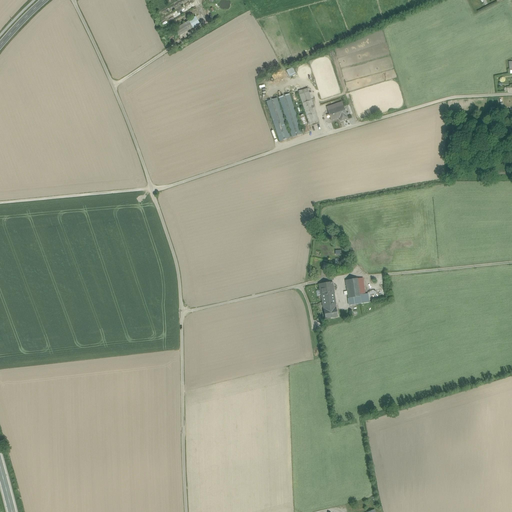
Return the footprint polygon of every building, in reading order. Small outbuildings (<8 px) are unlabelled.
[(192,0),(178,0),(157,11),(161,18),(193,2),(192,0)] [(193,2),(161,18),(164,25),(197,8),(193,2)] [(195,17),(174,30),(178,36),(199,24),(195,17)] [(294,68),(287,71),(289,76),(296,73),(294,68)] [(309,91),(299,94),(304,108),(313,105),(309,91)] [(309,132),(297,93),(291,95),(304,133),(309,132)] [(301,128),(290,94),(278,98),(290,132),(292,138),(303,134),(301,128)] [(290,138),(277,98),(266,102),(279,142),(290,138)] [(326,106),(328,111),(343,106),(342,101),(326,106)] [(313,105),(304,108),(309,125),(319,122),(313,105)] [(343,106),(328,111),(331,121),(342,117),(343,120),(348,119),(346,115),(347,115),(343,106)] [(345,280),(349,306),(357,304),(361,304),(357,278),(345,280)] [(357,278),(361,304),(368,303),(367,296),(365,296),(362,278),(357,278)] [(332,283),(319,285),(323,306),(324,310),(336,308),(332,283)] [(336,308),(324,310),(325,319),(338,317),(336,308)]
